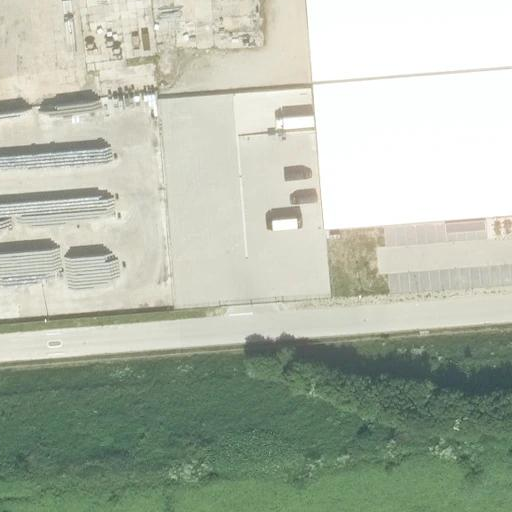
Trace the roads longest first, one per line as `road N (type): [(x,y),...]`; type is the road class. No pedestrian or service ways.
road 1 (unclassified): [(0,348),(511,310)]
road 2 (unknown): [(0,148),(104,137),(124,144),(137,164),(149,337)]
